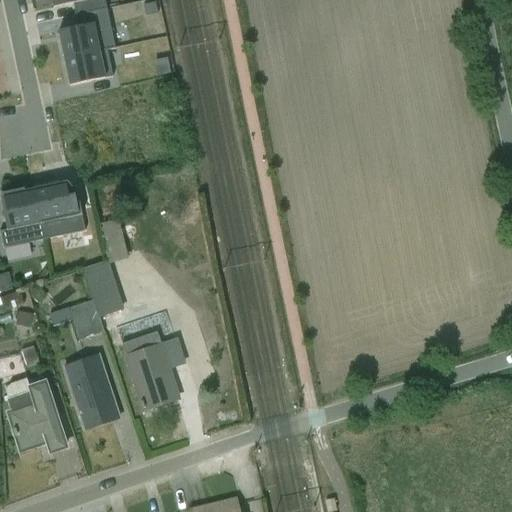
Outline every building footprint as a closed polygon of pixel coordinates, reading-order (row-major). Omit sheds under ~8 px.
[(51,0),(54,10),(89,2),(89,0),(51,0)] [(57,34),(63,60),(99,51),(93,25),(57,34)] [(71,89),(106,81),(99,51),(63,60),(71,89)] [(59,185),(33,191),(40,227),(67,221),(59,185)] [(3,197),(10,233),(40,227),(33,191),(3,197)] [(201,246),(212,240),(205,228),(194,233),(201,246)] [(125,266),(97,274),(107,306),(64,318),(69,334),(87,328),(92,347),(144,332),(125,266)] [(24,278),(10,280),(12,296),(27,294),(24,278)] [(119,355),(137,411),(175,398),(165,368),(182,362),(174,337),(119,355)] [(76,431),(116,418),(95,354),(55,367),(76,431)] [(44,456),(63,450),(39,380),(0,393),(0,414),(14,452),(40,444),(44,456)] [(184,508),(184,511),(239,511),(236,496),(184,508)]
